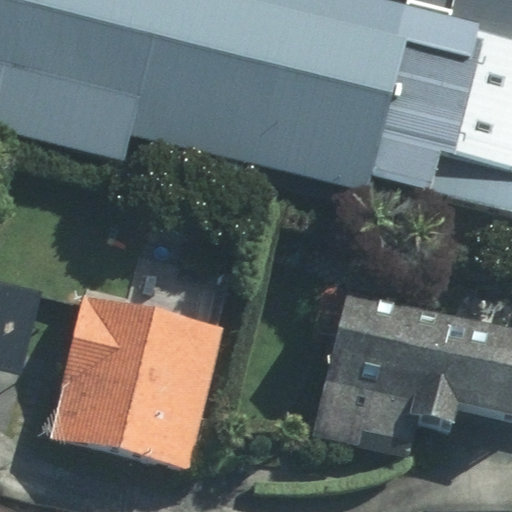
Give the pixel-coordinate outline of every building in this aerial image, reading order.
[(0,0),(0,134),(141,171),(148,144),(388,206),(392,191),(462,209),(496,36),(422,17),(357,0),(0,0)] [(511,0),(426,0),(422,17),(496,36),(511,41),(511,0)] [(511,218),(511,41),(496,36),(462,209),(511,218)] [(511,324),(356,290),(324,437),(412,457),(425,398),(511,417),(511,324)] [(234,330),(90,293),(54,433),(197,469),(234,330)]
